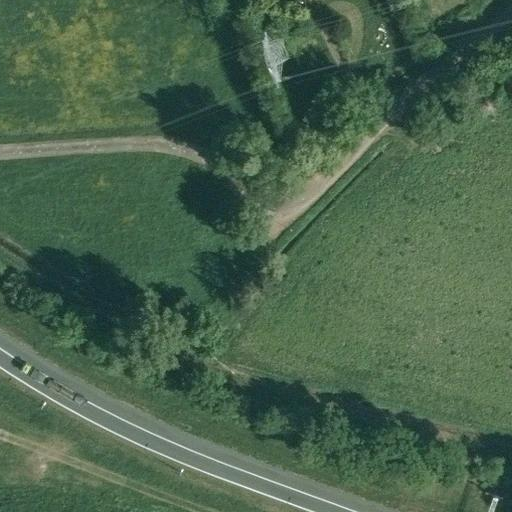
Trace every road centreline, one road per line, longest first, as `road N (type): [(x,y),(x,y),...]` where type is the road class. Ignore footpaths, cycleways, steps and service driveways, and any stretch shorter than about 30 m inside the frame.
road 1 (motorway): [(333,511),(146,440),(0,359)]
road 2 (track): [(287,211),(176,149),(0,153)]
road 3 (unclassified): [(287,211),(511,13)]
